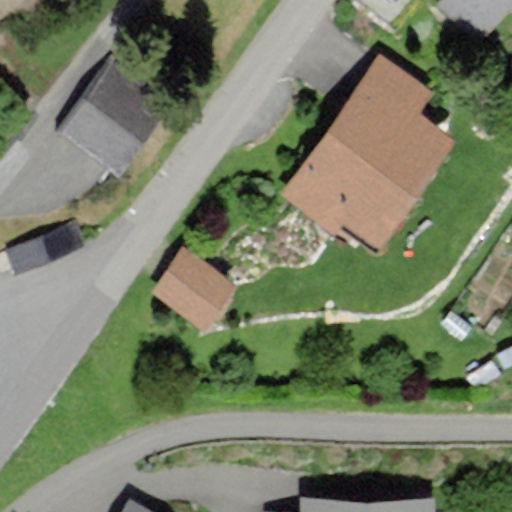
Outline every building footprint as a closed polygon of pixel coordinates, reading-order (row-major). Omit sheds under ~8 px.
[(474,0),(493,17),(509,0),(474,0)] [(347,230),(352,222),(391,249),(459,148),(419,122),(438,93),(386,58),(326,148),(295,195),(347,230)] [(72,134),(126,169),(169,103),(115,68),(72,134)] [(165,295),(212,326),(241,283),(194,252),(165,295)] [(156,511),(129,495),(117,511),(156,511)] [(434,511),(434,503),(361,502),(307,501),(307,511),(434,511)]
